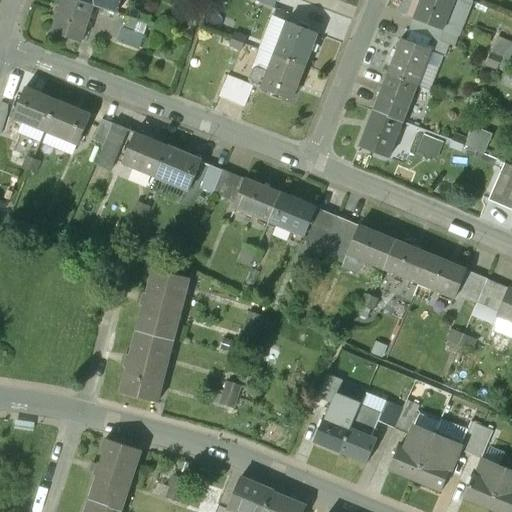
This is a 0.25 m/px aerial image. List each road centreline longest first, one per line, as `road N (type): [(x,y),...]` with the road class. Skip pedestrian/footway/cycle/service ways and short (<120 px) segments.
road 1 (residential): [(1,46),(308,166)]
road 2 (residential): [(370,511),(234,455),(79,414)]
road 3 (residential): [(308,166),(511,252)]
road 4 (residential): [(308,166),(372,0)]
road 5 (residential): [(79,414),(122,254)]
